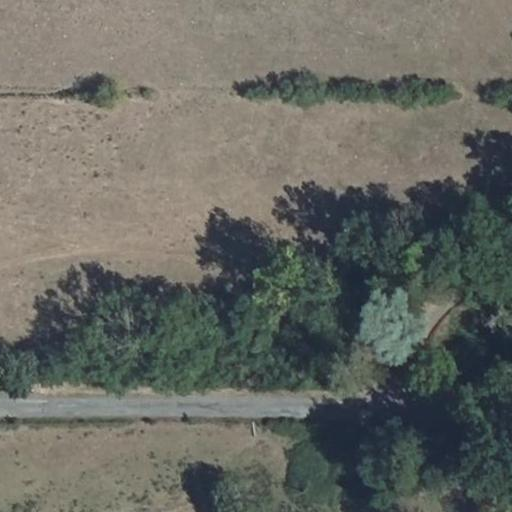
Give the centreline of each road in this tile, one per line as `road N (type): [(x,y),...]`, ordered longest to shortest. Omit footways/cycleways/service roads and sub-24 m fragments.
road 1 (unclassified): [(379,410),(0,403)]
road 2 (unclassified): [(379,410),(409,335),(453,293),(511,270)]
road 3 (unclassified): [(511,405),(379,410)]
